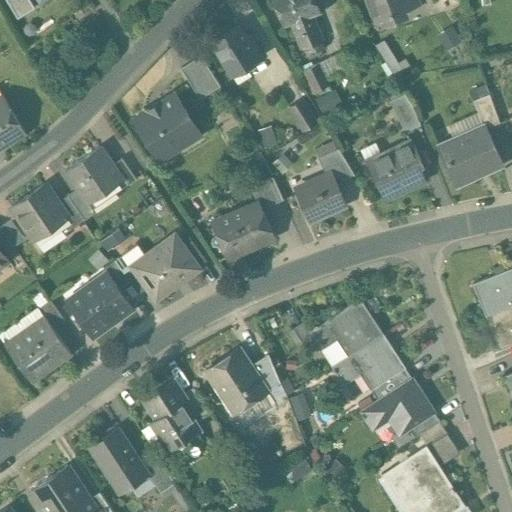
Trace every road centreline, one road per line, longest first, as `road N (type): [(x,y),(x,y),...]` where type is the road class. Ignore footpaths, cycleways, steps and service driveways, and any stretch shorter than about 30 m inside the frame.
road 1 (residential): [(420,236),(237,292),(144,343),(0,446)]
road 2 (residential): [(420,236),(511,511)]
road 3 (residential): [(205,0),(99,114),(0,185)]
